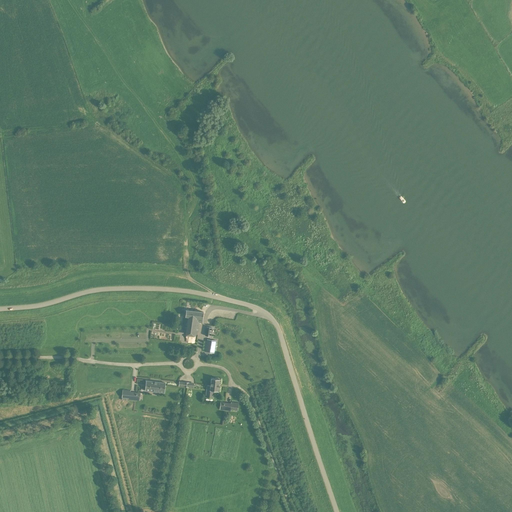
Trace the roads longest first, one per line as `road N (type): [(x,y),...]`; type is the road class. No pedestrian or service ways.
road 1 (unclassified): [(0,309),(110,288),(172,288),(264,313),(278,329),(335,511)]
road 2 (track): [(234,385),(253,406),(290,511)]
